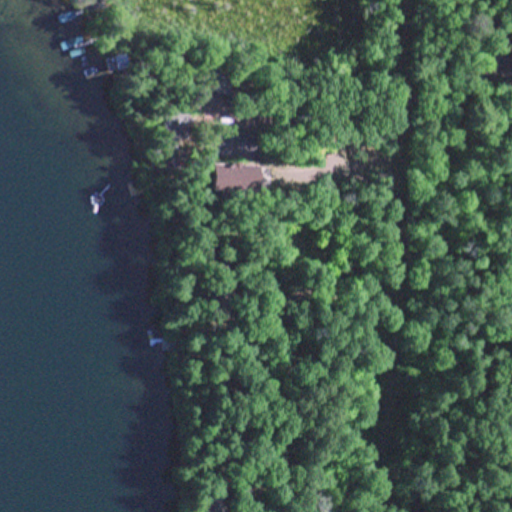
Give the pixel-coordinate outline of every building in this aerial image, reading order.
[(101,0),(104,6),(84,12),(79,0),(101,0)] [(121,53),(125,67),(106,72),(102,58),(121,53)] [(199,65),(228,72),(222,95),(194,88),(199,65)] [(158,109),(184,112),(182,139),(173,138),(171,151),(154,149),(158,109)] [(204,165),(224,165),(224,162),(232,162),(232,165),(250,166),(250,189),(204,189),(204,165)] [(203,277),(207,276),(206,267),(220,266),(227,319),(208,321),(203,277)] [(240,335),(257,333),(259,358),(245,360),(244,351),(242,352),(240,335)] [(221,495),(218,506),(223,511),(198,511),(204,491),(221,495)]
